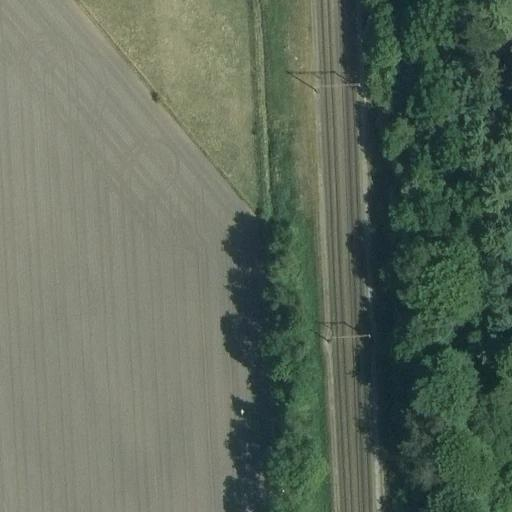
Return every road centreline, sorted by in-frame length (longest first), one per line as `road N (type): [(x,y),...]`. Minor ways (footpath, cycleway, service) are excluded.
road 1 (track): [(474,262),(459,176),(415,60),(410,0)]
road 2 (track): [(485,511),(474,262)]
